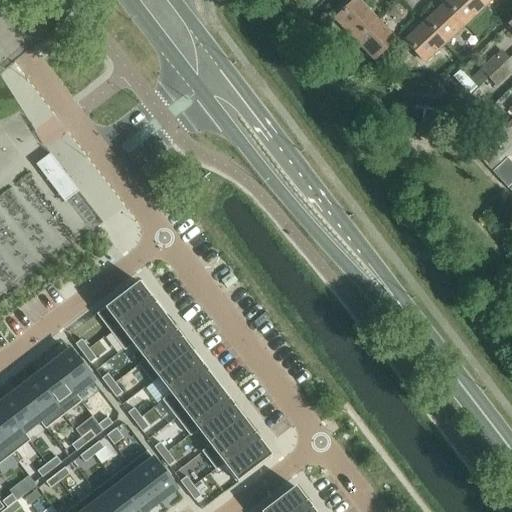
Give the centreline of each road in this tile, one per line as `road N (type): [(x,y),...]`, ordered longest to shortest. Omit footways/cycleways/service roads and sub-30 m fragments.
road 1 (tertiary): [(403,316),(328,199),(227,71)]
road 2 (tertiary): [(209,105),(317,235),(403,316)]
road 3 (residential): [(321,447),(161,235)]
road 4 (residential): [(161,235),(0,361)]
road 5 (tertiary): [(403,316),(511,458)]
road 6 (residential): [(108,163),(25,55)]
road 7 (unclassified): [(188,79),(115,138),(108,163)]
